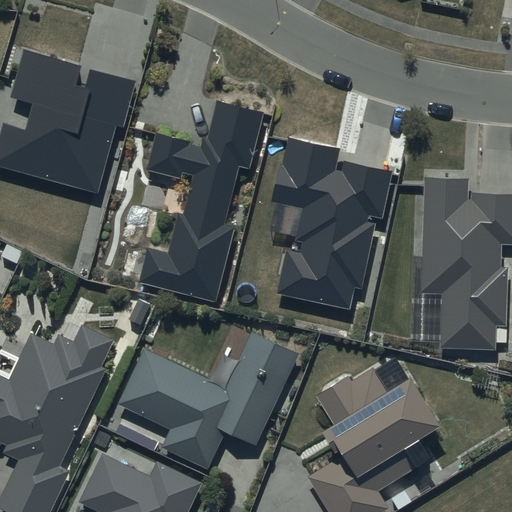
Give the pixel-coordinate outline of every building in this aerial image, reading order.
[(82,66),(23,50),(11,97),(33,103),(26,130),(3,123),(0,133),(0,167),(99,194),(117,126),(123,127),(135,81),(89,69),(84,87),(77,85),(82,66)] [(250,168),(264,112),(217,101),(207,137),(203,136),(200,148),(191,146),(192,142),(157,133),(147,170),(180,178),(181,172),(194,175),(184,215),(179,214),(169,254),(147,249),(139,282),(216,301),(234,228),(224,225),(239,166),(250,168)] [(290,254),(283,289),(346,303),(351,280),(358,281),(370,225),(362,224),(366,208),(379,211),(387,173),(348,164),(345,180),(331,177),(336,150),(292,141),(286,168),(282,167),(276,198),(309,205),(302,236),(309,237),(304,257),(290,254)] [(511,194),(470,193),(471,180),(425,178),(420,290),(440,291),(438,347),(493,349),(494,323),(506,324),(508,268),(498,267),(499,242),(511,242),(511,194)] [(0,500),(0,508),(8,511),(49,511),(69,471),(59,466),(105,369),(101,367),(113,340),(82,326),(74,342),(58,334),(54,344),(30,333),(9,378),(0,374),(0,445),(5,448),(2,454),(19,461),(0,500)] [(300,352),(250,329),(224,384),(144,347),(117,405),(170,429),(162,447),(207,468),(225,430),(257,445),(300,352)] [(349,375),(315,396),(332,424),(320,432),(337,459),(309,477),(330,511),(377,511),(386,507),(375,491),(428,458),(417,440),(440,426),(411,378),(388,392),(372,367),(352,380),(349,375)] [(189,511),(203,483),(157,461),(149,476),(103,454),(79,502),(99,511),(189,511)]
